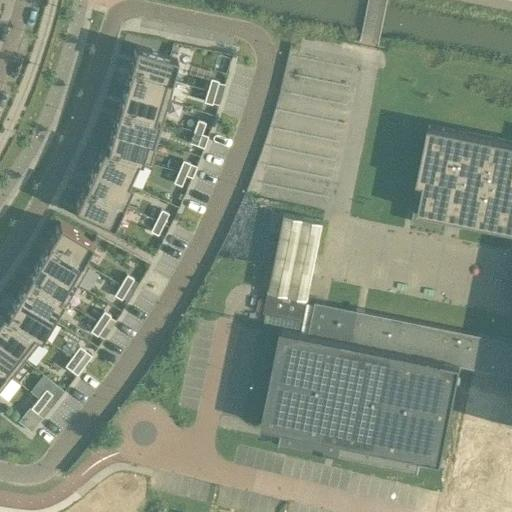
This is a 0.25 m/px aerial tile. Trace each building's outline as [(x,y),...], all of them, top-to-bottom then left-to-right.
[(135,45),(128,67),(129,67),(130,67),(165,77),(171,55),(135,45)] [(129,67),(123,87),(158,98),(165,77),(130,67),(129,67)] [(210,78),(206,89),(214,92),(217,80),(210,78)] [(123,87),(117,108),(152,118),(158,98),(123,87)] [(206,89),(203,101),(210,103),(214,92),(206,89)] [(117,108),(111,129),(146,139),(152,118),(117,108)] [(197,119),(193,130),(200,133),(204,121),(197,119)] [(511,140),(427,123),(416,180),(419,180),(411,220),(444,227),(446,215),(511,228),(511,140)] [(105,148),(105,149),(106,150),(136,159),(136,160),(140,161),(146,139),(111,129),(105,148)] [(193,130),(189,141),(196,144),(200,133),(193,130)] [(102,147),(92,167),(125,182),(136,160),(136,159),(106,150),(105,149),(105,148),(102,147)] [(182,159),(177,170),(184,173),(189,162),(182,159)] [(92,167),(82,186),(116,202),(125,182),(92,167)] [(177,170),(172,181),(180,185),(184,173),(177,170)] [(82,186),(73,207),(107,222),(116,202),(82,186)] [(160,208),(155,219),(162,223),(167,212),(160,208)] [(283,212),(268,289),(263,311),(264,311),(261,322),(280,326),(297,329),(299,319),(302,319),(322,220),(283,212)] [(155,219),(149,230),(157,234),(162,223),(155,219)] [(58,222),(46,242),(47,242),(48,242),(79,260),(91,241),(58,222)] [(47,242),(37,260),(68,279),(79,260),(48,242),(47,242)] [(37,260),(26,279),(58,297),(68,279),(37,260)] [(126,273),(119,284),(126,288),(132,278),(126,273)] [(26,279),(15,297),(47,316),(58,297),(26,279)] [(119,284),(113,294),(120,298),(126,288),(119,284)] [(5,315),(4,316),(32,333),(35,336),(47,316),(15,297),(5,315)] [(460,364),(511,374),(511,339),(314,300),(308,332),(280,326),(260,424),(280,428),(277,444),(417,472),(418,471),(417,471),(420,456),(440,460),(460,364)] [(103,310),(96,320),(103,324),(109,314),(103,310)] [(1,312),(0,314),(0,340),(16,353),(32,333),(4,316),(5,315),(1,312)] [(96,320),(89,330),(96,334),(103,324),(96,320)] [(0,367),(3,370),(16,353),(0,340),(0,367)] [(78,345),(71,355),(77,360),(85,350),(78,345)] [(71,355),(64,365),(70,369),(77,360),(71,355)] [(45,388),(37,397),(43,402),(51,393),(45,388)] [(37,397),(30,407),(36,412),(43,402),(37,397)] [(511,511),(511,457),(505,456),(508,444),(470,436),(455,511),(461,511),(511,511)]
